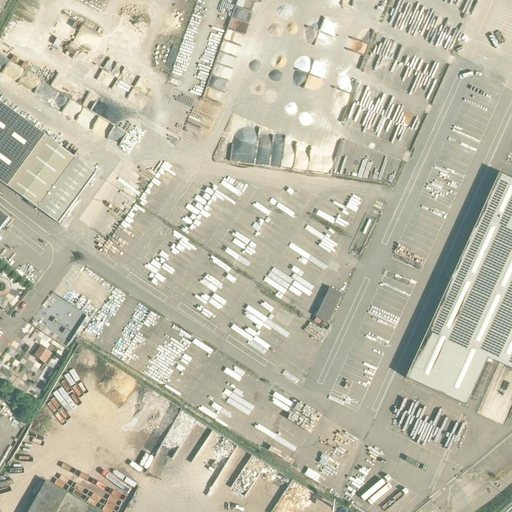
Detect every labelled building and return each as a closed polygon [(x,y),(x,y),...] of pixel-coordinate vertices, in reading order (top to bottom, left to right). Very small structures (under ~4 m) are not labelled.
[(35,207),(38,209),(59,225),(97,174),(46,136),(0,102),(0,181),(8,188),(8,187),(29,202),(28,204),(34,209),(35,207)] [(511,180),(499,175),(406,379),(467,407),(488,359),(511,369),(511,180)] [(0,232),(10,219),(0,211),(0,232)] [(68,341),(71,343),(89,317),(65,300),(59,309),(73,319),(62,335),(69,339),(68,341)] [(52,354),(41,346),(34,357),(45,364),(52,354)] [(29,511),(98,511),(47,482),(29,511)]
